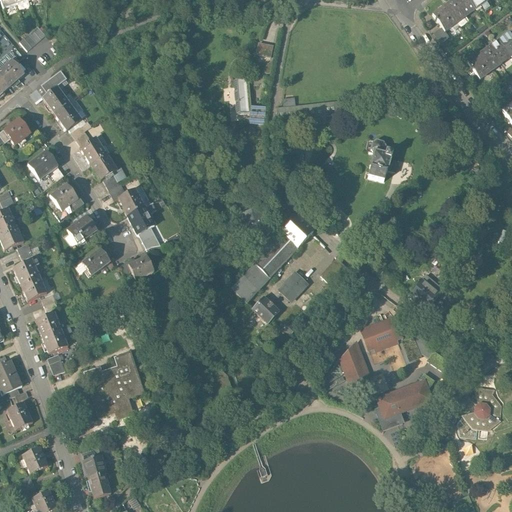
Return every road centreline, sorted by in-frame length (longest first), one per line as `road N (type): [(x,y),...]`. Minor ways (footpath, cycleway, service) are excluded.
road 1 (residential): [(393,4),(294,1),(272,101),(271,147),(284,189),(376,284)]
road 2 (residential): [(0,282),(81,511)]
road 3 (residential): [(18,94),(126,248)]
road 4 (residential): [(511,156),(398,12)]
